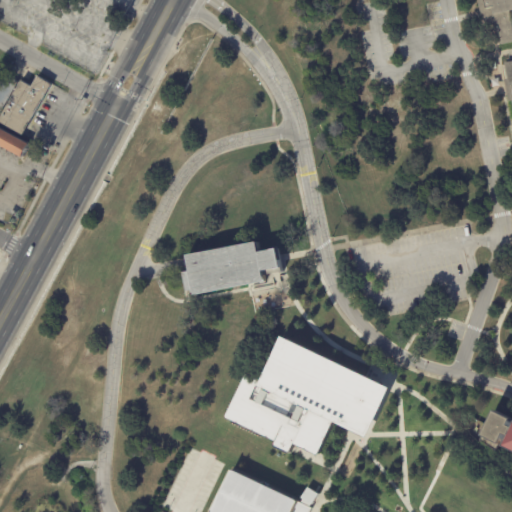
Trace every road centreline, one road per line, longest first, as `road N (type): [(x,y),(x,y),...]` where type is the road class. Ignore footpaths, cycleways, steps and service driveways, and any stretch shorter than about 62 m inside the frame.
road 1 (residential): [(107,511),(100,473),(113,331),(179,178),(224,143),(296,128)]
road 2 (residential): [(274,74),(296,128),(325,260),(348,309),(402,355),(511,387)]
road 3 (residential): [(458,373),(502,233),(477,97),(444,0)]
road 4 (primary): [(116,102),(0,317)]
road 5 (residential): [(116,102),(0,37)]
road 6 (residential): [(175,0),(274,74)]
